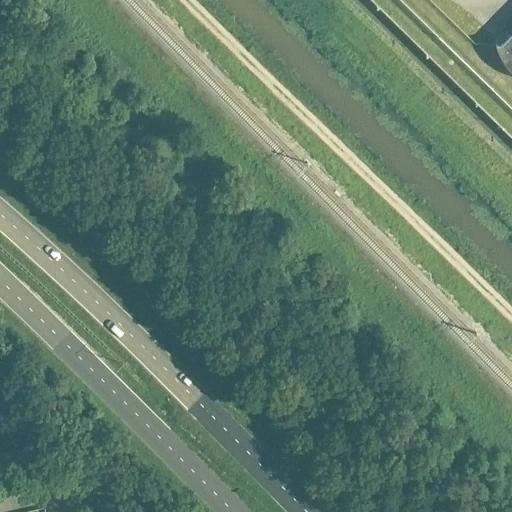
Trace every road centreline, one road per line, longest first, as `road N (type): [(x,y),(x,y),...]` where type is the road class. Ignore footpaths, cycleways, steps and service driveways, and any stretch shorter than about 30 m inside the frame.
road 1 (primary): [(306,511),(0,215)]
road 2 (primary): [(0,293),(233,511)]
